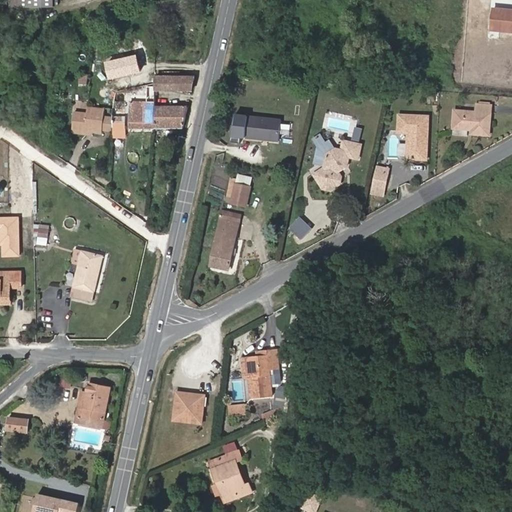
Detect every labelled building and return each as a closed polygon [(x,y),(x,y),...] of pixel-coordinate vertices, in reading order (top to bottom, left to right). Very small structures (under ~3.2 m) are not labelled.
[(511,30),(511,14),(511,10),(495,9),(493,29),(511,30)] [(99,50),(98,63),(108,63),(108,50),(99,50)] [(95,63),(95,79),(124,80),(124,64),(108,63),(98,63),(95,63)] [(82,73),(81,83),(89,84),(90,74),(82,73)] [(195,77),(157,77),(157,90),(192,90),(195,77)] [(156,106),(156,102),(131,102),(131,129),(156,128),(156,106)] [(455,112),(453,128),(468,129),(472,130),(472,134),(489,135),(492,105),(490,105),(478,104),(475,104),(474,113),(455,112)] [(189,106),(156,106),(156,128),(184,128),(189,106)] [(111,128),(113,127),(113,117),(105,116),(106,109),(95,108),(94,116),(76,116),(75,133),(95,133),(103,134),(103,131),(111,131),(111,128)] [(406,133),(404,158),(424,160),(428,117),(398,115),(397,133),(406,133)] [(246,138),(279,141),(281,120),(248,116),(246,138)] [(115,118),(115,128),(125,128),(125,118),(115,118)] [(359,143),(362,128),(355,127),(352,141),(359,143)] [(342,170),(351,164),(353,155),(358,157),(361,143),(359,143),(352,141),(345,140),(343,147),(337,146),(327,152),(325,164),(324,167),(314,174),(323,187),(333,189),(345,180),(345,175),(342,170)] [(327,152),(337,146),(333,140),(321,148),(317,163),(325,164),(327,152)] [(10,152),(9,165),(20,166),(21,153),(10,152)] [(295,161),(287,161),(287,168),(294,169),(295,161)] [(386,175),(375,172),(372,186),(383,188),(386,175)] [(237,183),(253,187),(255,178),(239,175),(237,183)] [(249,207),(253,187),(237,183),(233,204),(249,207)] [(20,193),(10,193),(10,202),(20,202),(20,193)] [(231,219),(233,212),(225,210),(223,217),(231,219)] [(242,222),(243,214),(233,212),(231,219),(242,222)] [(231,219),(223,217),(213,263),(231,267),(242,222),(231,219)] [(300,238),(310,228),(299,218),(290,227),(300,238)] [(38,236),(37,244),(49,246),(50,238),(38,236)] [(72,297),(93,301),(103,256),(82,252),(72,297)] [(0,300),(11,299),(11,288),(22,288),(22,272),(11,273),(11,275),(1,275),(1,279),(0,279),(0,297),(0,300)] [(247,354),(249,375),(250,395),(271,393),(269,367),(278,366),(276,347),(266,347),(266,352),(256,353),(247,354)] [(242,375),(249,375),(247,354),(240,355),(242,375)] [(77,417),(104,423),(112,389),(89,384),(87,393),(84,408),(79,407),(77,417)] [(175,394),(174,401),(184,392),(179,391),(175,391),(175,394)] [(184,392),(174,401),(172,419),(202,422),(204,394),(184,392)] [(245,413),(244,404),(229,405),(230,415),(245,413)] [(265,421),(278,415),(276,410),(262,416),(265,421)] [(103,430),(104,423),(77,417),(76,424),(103,430)] [(10,418),(8,431),(28,434),(30,421),(10,418)] [(226,492),(229,499),(251,490),(247,481),(244,482),(235,461),(237,459),(234,451),(218,458),(221,466),(216,468),(221,481),(217,482),(222,494),(226,492)] [(221,466),(218,458),(209,461),(212,470),(217,482),(221,481),(216,468),(221,466)] [(217,496),(222,494),(217,482),(212,485),(217,496)] [(316,508),(320,498),(309,493),(304,503),(316,508)] [(78,511),(80,503),(39,494),(34,511),(78,511)]
